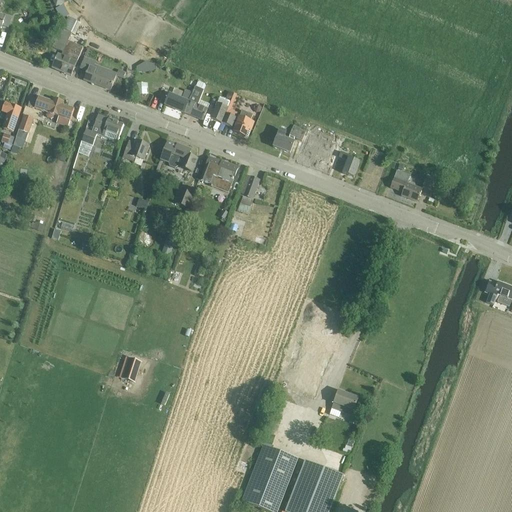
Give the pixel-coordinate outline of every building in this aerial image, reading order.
[(63,7),(55,11),(60,19),(68,15),(63,7)] [(61,30),(52,49),(62,53),(61,56),(58,55),(53,68),(52,69),(71,77),(71,76),(83,48),(68,42),(72,35),(77,22),(67,18),(61,30)] [(87,72),(84,81),(111,91),(116,77),(117,75),(93,66),(95,63),(84,59),(80,69),(87,72)] [(151,94),(150,82),(138,82),(138,94),(151,94)] [(188,102),(184,114),(203,122),(208,110),(198,105),(204,91),(206,87),(205,85),(200,83),(198,83),(196,88),(195,87),(192,94),(192,93),(188,102)] [(170,94),(165,106),(184,114),(188,102),(192,93),(184,90),(183,93),(181,98),(172,95),(170,94)] [(74,110),(63,106),(64,104),(53,100),(52,103),(39,98),(37,103),(30,100),(28,107),(47,114),(46,116),(47,118),(51,120),(53,119),(54,116),(70,122),(74,110)] [(221,122),(225,113),(227,108),(217,103),(210,118),(221,122)] [(11,106),(5,104),(2,112),(9,115),(3,130),(13,133),(21,109),(12,106),(11,106)] [(256,114),(261,113),(262,109),(259,105),(255,106),(253,110),(256,114)] [(81,109),(77,120),(83,122),(86,110),(81,109)] [(239,116),(233,132),(244,137),(247,138),(250,130),(253,122),(250,121),(252,116),(242,111),(239,116)] [(225,113),(221,122),(231,126),(235,117),(225,113)] [(19,131),(16,139),(26,142),(28,135),(34,120),(24,116),(19,131)] [(86,131),(82,142),(93,146),(97,136),(117,144),(120,137),(124,126),(108,120),(98,116),(94,128),(92,133),(86,131)] [(293,126),(289,137),(302,143),(302,141),(306,132),(300,130),(300,129),(293,126)] [(280,129),(274,146),(290,153),(294,142),(284,138),(286,131),(280,129)] [(69,131),(62,137),(67,142),(73,136),(69,131)] [(308,132),(299,153),(327,164),(336,143),(308,132)] [(38,134),(33,151),(43,154),(48,137),(38,134)] [(4,135),(1,143),(7,145),(10,137),(4,135)] [(135,145),(129,143),(123,158),(135,163),(136,159),(143,162),(149,147),(136,142),(135,145)] [(191,152),(168,143),(161,161),(169,164),(169,167),(175,169),(178,167),(192,173),(197,160),(189,157),(191,152)] [(340,153),(338,158),(346,162),(341,174),(354,179),(360,164),(351,160),(352,158),(340,153)] [(402,154),(398,164),(407,167),(411,158),(402,154)] [(203,173),(200,181),(212,186),(211,187),(228,194),(232,185),(234,180),(238,169),(222,163),(222,164),(209,159),(203,173)] [(422,190),(406,184),(409,177),(397,172),(390,188),(403,193),(401,197),(417,203),(422,190)] [(422,187),(422,188),(431,191),(435,180),(433,179),(426,176),(423,184),(422,187)] [(244,198),(243,197),(238,211),(248,215),(252,203),(254,203),(261,181),(248,177),(242,196),(245,197),(244,198)] [(194,192),(182,187),(175,205),(188,209),(194,192)] [(138,200),(136,208),(142,210),(145,203),(138,200)] [(227,215),(222,212),(219,217),(224,220),(227,215)] [(36,223),(34,229),(41,232),(43,226),(36,223)] [(231,225),(227,236),(234,238),(238,227),(231,225)] [(54,230),(51,239),(58,241),(61,232),(54,230)] [(167,238),(162,254),(170,256),(175,241),(167,238)] [(260,238),(257,245),(265,247),(267,240),(260,238)] [(133,254),(130,265),(137,267),(140,256),(133,254)] [(489,282),(485,293),(489,295),(485,304),(493,307),(494,302),(508,308),(511,298),(511,288),(498,283),(497,285),(489,282)] [(319,328),(296,387),(319,396),(342,337),(319,328)] [(135,383),(141,363),(130,359),(123,379),(135,383)] [(331,409),(352,417),(359,400),(338,392),(331,409)] [(360,415),(354,412),(349,424),(356,426),(360,415)] [(278,511),(298,460),(263,447),(242,503),(266,511),(278,511)] [(329,511),(343,477),(305,462),(286,511),(329,511)] [(247,473),(249,467),(241,464),(239,470),(247,473)]
